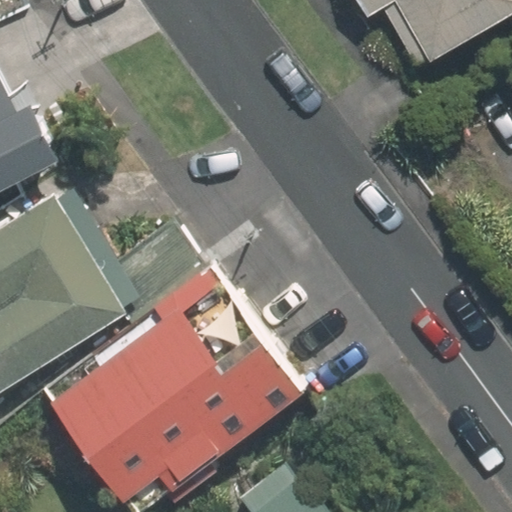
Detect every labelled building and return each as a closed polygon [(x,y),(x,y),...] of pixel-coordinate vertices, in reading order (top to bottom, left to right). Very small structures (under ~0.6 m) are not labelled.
[(511,0),(409,0),(445,53),(511,8),(511,0)] [(0,56),(0,183),(60,147),(3,54),(0,56)] [(0,243),(0,391),(157,295),(91,188),(0,243)] [(63,380),(140,486),(309,365),(233,259),(63,380)] [(365,511),(338,476),(322,488),(294,450),(256,479),(280,511),(365,511)]
